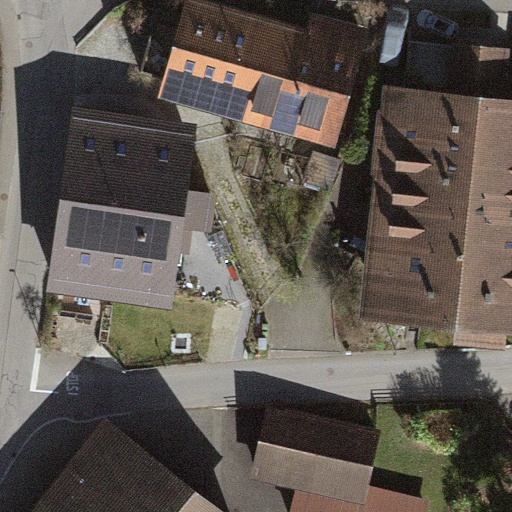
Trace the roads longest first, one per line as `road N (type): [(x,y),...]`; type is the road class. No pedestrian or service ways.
road 1 (residential): [(511,366),(102,393),(8,388)]
road 2 (residential): [(8,388),(39,127),(38,0)]
